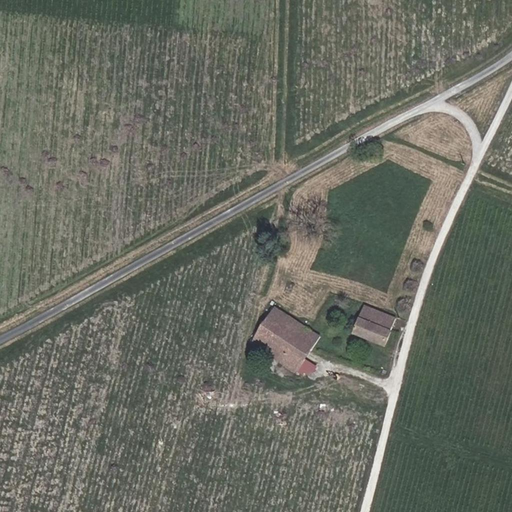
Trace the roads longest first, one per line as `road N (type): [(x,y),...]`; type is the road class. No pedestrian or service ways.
road 1 (unclassified): [(511,53),(0,341)]
road 2 (track): [(366,511),(419,294),(511,80)]
